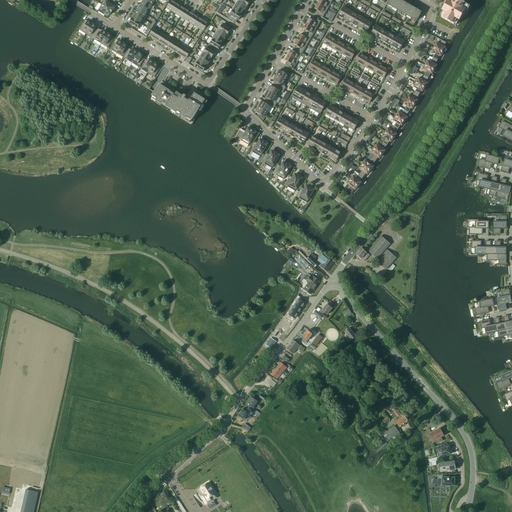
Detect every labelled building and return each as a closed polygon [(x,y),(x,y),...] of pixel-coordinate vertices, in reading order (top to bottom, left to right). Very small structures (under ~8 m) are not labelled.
[(115,5),(107,0),(104,0),(102,5),(112,11),(114,7),(115,5)] [(151,5),(143,0),(141,5),(149,10),(151,5)] [(176,3),(171,0),(166,8),(171,11),(176,3)] [(247,6),(237,0),(235,5),(244,11),(247,6)] [(332,1),(329,0),(319,0),(319,1),(317,4),(327,9),(332,1)] [(402,1),(399,0),(396,0),(392,7),(397,10),(402,1)] [(456,0),(445,0),(447,1),(442,11),(444,12),(441,17),(454,25),(456,20),(459,21),(461,16),(463,17),(466,12),(469,6),(461,2),(460,4),(459,4),(459,3),(457,1),(456,2),(455,2),(456,0)] [(407,4),(406,4),(405,3),(402,1),(397,10),(402,13),(407,4)] [(180,6),(176,3),(171,11),(175,14),(180,6)] [(327,9),(317,4),(316,7),(315,6),(314,9),(316,10),(314,13),(323,18),(327,9)] [(411,7),(407,4),(402,13),(407,15),(411,7)] [(112,11),(102,5),(98,11),(107,17),(108,15),(109,15),(112,11)] [(149,10),(141,5),(138,9),(147,15),(146,14),(149,10)] [(244,11),(235,5),(232,9),(241,15),(244,11)] [(349,8),(344,5),(338,16),(343,18),(343,19),(349,8)] [(185,9),(180,6),(175,14),(180,17),(185,9)] [(416,9),(415,8),(414,8),(411,7),(407,15),(411,18),(416,9)] [(354,10),(349,8),(343,19),(348,21),(354,10)] [(147,15),(138,9),(135,14),(144,20),(147,15)] [(190,11),(185,9),(180,17),(185,20),(190,11)] [(241,15),(232,9),(229,14),(231,15),(229,18),(235,22),(237,19),(238,20),(241,15)] [(416,21),(417,19),(418,20),(419,17),(419,16),(421,12),(416,9),(411,18),(416,21)] [(359,13),(354,10),(348,21),(352,24),(359,13)] [(194,14),(190,11),(185,20),(189,22),(194,14)] [(363,16),(359,13),(352,24),(353,24),(357,27),(363,16)] [(144,20),(135,14),(132,18),(141,24),(140,23),(143,19),(144,20)] [(199,17),(194,14),(189,22),(194,25),(199,17)] [(321,21),(312,16),(311,19),(309,18),(309,19),(307,21),(308,21),(306,24),(316,29),(321,21)] [(368,18),(363,16),(357,27),(361,29),(362,29),(368,18)] [(203,20),(199,17),(194,25),(198,28),(203,20)] [(141,24),(132,18),(129,23),(138,29),(141,24)] [(362,29),(367,32),(373,21),(368,18),(362,29)] [(88,22),(85,20),(79,30),(86,34),(92,23),(92,24),(88,21),(88,22)] [(203,31),(208,23),(203,20),(198,28),(203,31)] [(93,23),(92,23),(86,34),(92,38),(98,28),(96,27),(96,26),(92,24),(93,23)] [(230,30),(229,29),(230,27),(224,23),(223,26),(221,24),(218,29),(227,35),(230,30)] [(316,29),(306,24),(304,26),(303,29),(305,30),(303,33),(311,37),(316,29)] [(380,28),(375,25),(371,34),(375,37),(380,28)] [(159,30),(154,27),(149,36),(153,38),(159,30)] [(385,31),(380,28),(375,37),(376,37),(380,40),(385,31)] [(227,35),(218,29),(215,34),(224,40),(227,35)] [(103,31),(101,30),(95,39),(101,44),(108,33),(107,33),(103,31)] [(163,33),(159,30),(153,38),(158,41),(163,33)] [(390,34),(385,31),(380,40),(385,42),(384,42),(385,42),(390,34)] [(108,33),(101,44),(108,48),(114,38),(111,37),(112,36),(108,33)] [(168,36),(163,33),(158,41),(163,44),(168,36)] [(311,37),(303,33),(302,35),(300,34),(298,36),(299,37),(297,39),(307,45),(311,37)] [(224,40),(215,34),(212,38),(221,44),(224,40)] [(332,37),(327,34),(323,43),(327,46),(332,37)] [(394,36),(390,34),(385,42),(385,43),(385,42),(389,45),(394,36)] [(172,39),(168,36),(163,44),(167,47),(172,39)] [(399,39),(394,36),(389,45),(394,48),(399,39)] [(337,40),(332,37),(327,46),(332,49),(337,40)] [(209,43),(208,45),(215,50),(216,47),(218,49),(221,44),(212,38),(209,43)] [(177,42),(172,39),(167,47),(172,50),(177,42)] [(307,45),(297,39),(295,42),(294,44),(294,45),(296,46),(294,48),(302,53),(307,45)] [(394,48),(399,50),(404,42),(399,39),(394,48)] [(119,41),(116,40),(110,49),(117,53),(123,43),(123,42),(123,43),(119,40),(119,41)] [(342,43),(337,40),(332,49),(337,51),(342,43)] [(446,42),(441,40),(439,45),(436,43),(434,47),(443,52),(445,47),(444,47),(446,42)] [(182,45),(177,42),(172,50),(177,53),(182,45)] [(123,43),(117,53),(123,57),(129,48),(127,46),(123,43)] [(347,45),(346,45),(342,43),(337,51),(341,54),(347,45)] [(186,48),(182,45),(177,53),(181,56),(186,48)] [(208,45),(207,45),(205,47),(202,52),(211,58),(214,53),(213,52),(215,50),(208,45)] [(351,48),(347,45),(341,54),(346,57),(351,48)] [(443,52),(434,47),(431,52),(435,53),(433,58),(437,60),(440,56),(441,56),(443,52)] [(191,51),(186,48),(181,56),(186,59),(191,51)] [(302,53),(294,48),(293,51),(291,50),(289,52),(289,53),(288,55),(298,61),(302,53)] [(356,51),(351,48),(346,57),(351,59),(356,51)] [(134,51),(132,49),(126,59),(132,63),(139,52),(138,53),(134,50),(134,51)] [(139,52),(132,63),(139,67),(145,57),(142,56),(143,55),(139,53),(139,52)] [(211,58),(202,52),(199,56),(209,62),(211,58)] [(365,56),(360,53),(355,62),(360,64),(365,56)] [(298,61),(288,55),(286,58),(285,60),(285,61),(287,62),(285,64),(293,69),(298,61)] [(209,62),(199,56),(196,61),(206,67),(209,62)] [(370,58),(369,58),(365,56),(360,64),(365,67),(370,58)] [(374,61),(370,58),(365,67),(369,70),(374,61)] [(437,60),(433,58),(430,62),(427,61),(425,65),(434,70),(436,65),(435,65),(437,60)] [(150,60),(147,59),(141,69),(148,73),(154,62),(150,60)] [(318,62),(313,60),(308,68),(313,71),(318,62)] [(206,67),(196,61),(193,66),(203,72),(206,67)] [(379,63),(379,64),(374,61),(369,70),(374,72),(379,63)] [(154,62),(148,73),(154,77),(160,67),(158,66),(158,65),(154,62)] [(323,65),(318,62),(313,71),(317,74),(318,74),(323,65)] [(384,66),(379,64),(379,63),(374,72),(379,75),(384,66)] [(327,68),(323,65),(318,74),(322,76),(327,68)] [(434,70),(425,65),(423,69),(426,71),(424,75),(428,78),(431,74),(432,74),(434,70)] [(383,78),(388,69),(384,66),(379,75),(383,78)] [(290,77),(291,78),(293,74),(282,68),(281,71),(279,70),(278,73),(277,72),(276,75),(287,81),(290,77)] [(332,70),(327,68),(322,76),(327,79),(332,70)] [(337,73),(332,70),(327,79),(332,82),(337,73)] [(332,82),(337,85),(342,76),(337,73),(332,82)] [(287,81),(276,75),(274,78),(275,78),(273,81),(275,81),(273,84),(284,90),(286,87),(284,86),(287,81)] [(428,78),(424,75),(421,80),(418,78),(416,82),(425,87),(427,83),(426,82),(428,78)] [(350,81),(346,78),(341,87),(345,90),(350,81)] [(355,84),(350,81),(345,90),(350,92),(355,84)] [(425,87),(416,82),(413,87),(416,88),(414,93),(419,95),(421,91),(422,92),(425,87)] [(284,90),(273,84),(272,87),(270,86),(269,88),(268,88),(267,91),(278,97),(281,92),(282,93),(284,90)] [(360,86),(355,84),(350,92),(350,93),(350,92),(355,95),(360,86)] [(157,88),(150,99),(150,100),(191,125),(200,111),(201,111),(202,112),(209,102),(205,100),(201,97),(202,96),(198,94),(198,95),(194,93),(191,98),(185,94),(183,96),(175,92),(174,94),(159,85),(157,88)] [(364,89),(360,86),(355,95),(359,97),(359,98),(364,89)] [(302,90),(302,89),(302,90),(297,87),(291,98),(296,101),(302,90)] [(369,92),(364,89),(359,98),(360,98),(364,100),(369,92)] [(307,92),(303,90),(302,90),(296,101),(301,103),(307,92)] [(278,97),(267,91),(265,93),(266,94),(265,96),(266,97),(264,100),(275,106),(277,103),(275,102),(278,97)] [(312,95),(307,92),(301,103),(306,106),(312,95)] [(374,94),(369,92),(364,100),(369,103),(374,94)] [(419,95),(414,93),(411,97),(408,95),(406,99),(415,104),(417,100),(416,100),(419,95)] [(316,98),(312,95),(306,106),(310,109),(316,98)] [(321,100),(316,98),(310,109),(315,111),(321,100)] [(415,104),(406,99),(403,103),(406,105),(404,110),(408,112),(411,108),(412,109),(415,104)] [(259,104),(258,106),(269,113),(271,114),(275,106),(264,100),(263,102),(261,102),(260,104),(259,104)] [(320,114),(326,103),(321,101),(321,100),(315,111),(320,114)] [(335,108),(330,105),(325,114),(330,117),(335,108)] [(269,113),(258,106),(256,109),(257,109),(256,112),(259,114),(258,116),(263,121),(265,117),(266,118),(269,113)] [(340,111),(335,108),(330,117),(335,120),(340,111)] [(408,112),(404,110),(401,114),(398,112),(396,116),(404,121),(407,117),(406,117),(408,112)] [(344,113),(340,111),(335,120),(339,122),(344,113)] [(349,116),(344,114),(345,113),(344,113),(339,122),(344,125),(349,116)] [(286,118),(281,116),(275,126),(280,129),(279,129),(280,129),(286,118)] [(349,116),(344,125),(343,127),(347,130),(349,128),(354,119),(353,119),(349,116)] [(404,121),(396,116),(393,120),(396,122),(393,126),(398,129),(400,125),(402,126),(404,121)] [(291,121),(286,118),(280,129),(280,130),(280,129),(285,132),(291,121)] [(349,128),(354,130),(358,122),(354,119),(349,128)] [(295,124),(291,121),(285,132),(289,134),(289,135),(295,124)] [(511,140),(511,133),(511,131),(511,126),(502,121),(499,127),(505,131),(503,136),(511,140)] [(300,126),(295,124),(289,135),(294,137),(300,126)] [(305,129),(300,126),(294,137),(298,140),(305,129)] [(398,129),(393,126),(391,130),(388,128),(385,132),(393,138),(396,134),(395,133),(398,129)] [(252,130),(248,128),(245,133),(239,130),(235,138),(248,145),(255,132),(255,131),(255,130),(255,129),(254,129),(253,129),(252,129),(252,130)] [(298,140),(299,140),(303,143),(310,132),(305,129),(298,140)] [(393,138),(385,132),(382,136),(385,138),(382,143),(387,146),(389,141),(390,142),(393,138)] [(317,139),(312,136),(307,145),(312,148),(317,139)] [(263,141),(260,139),(257,145),(254,143),(249,151),(260,157),(267,144),(267,143),(267,142),(267,141),(266,141),(265,141),(264,141),(263,141)] [(322,142),(317,139),(312,148),(317,150),(322,142)] [(327,144),(322,142),(317,150),(321,153),(322,153),(327,144)] [(331,147),(333,145),(328,142),(327,144),(322,153),(326,156),(331,147)] [(387,146),(382,143),(379,147),(376,144),(374,148),(382,154),(385,150),(384,150),(387,146)] [(336,150),(331,147),(326,156),(331,158),(331,159),(336,150)] [(382,154),(374,148),(371,152),(374,154),(371,159),(375,162),(378,158),(379,158),(382,154)] [(341,153),(336,150),(331,159),(336,161),(341,153)] [(275,153),(271,151),(268,156),(265,155),(261,162),(271,168),(279,155),(278,155),(279,155),(279,154),(279,153),(278,153),(278,152),(277,152),(276,152),(275,152),(275,153)] [(499,158),(494,157),(486,155),(485,161),(479,160),(478,166),(490,169),(491,163),(497,165),(499,158)] [(511,168),(511,155),(510,161),(504,160),(501,172),(507,173),(509,167),(511,168)] [(375,162),(371,159),(368,162),(365,160),(362,164),(370,170),(373,167),(372,166),(375,162)] [(287,164),(283,162),(280,168),(277,166),(273,174),(283,180),(290,167),(290,166),(290,165),(290,164),(289,164),(289,163),(288,163),(287,164)] [(370,170),(362,164),(359,168),(362,170),(359,174),(363,178),(366,174),(367,174),(370,170)] [(298,176),(294,174),(291,179),(289,177),(286,182),(284,185),(295,191),(298,185),(299,186),(301,183),(300,182),(302,178),(302,177),(302,176),(301,176),(301,175),(300,175),(299,175),(298,176)] [(363,178),(359,174),(356,178),(353,176),(350,180),(358,186),(361,182),(360,181),(363,178)] [(491,183),(485,182),(487,176),(478,174),(477,179),(480,180),(479,187),(482,187),(489,189),(491,183)] [(500,185),(495,184),(496,178),(492,177),(491,183),(489,189),(490,189),(489,195),(497,197),(500,185)] [(500,185),(497,197),(501,198),(500,202),(506,203),(510,188),(504,186),(505,180),(501,179),(500,185)] [(346,190),(350,193),(354,189),(355,190),(358,186),(350,180),(347,183),(349,186),(346,190)] [(310,188),(306,185),(303,191),(300,189),(296,197),(306,203),(314,190),(313,189),(313,188),(313,187),(312,187),(311,187),(310,187),(310,188)] [(506,229),(506,216),(499,216),(499,222),(493,222),(493,234),(500,235),(500,229),(506,229)] [(488,222),(484,222),(475,222),(475,228),(469,228),(469,234),(482,234),(482,228),(488,228),(488,222)] [(377,259),(390,244),(381,236),(368,251),(377,259)] [(486,248),(480,248),(480,242),(471,241),(471,248),(475,248),(475,254),(486,254),(486,248)] [(496,248),(495,248),(490,248),(490,242),(486,242),(486,248),(486,254),(487,254),(487,260),(495,260),(496,248)] [(496,248),(495,260),(499,260),(499,264),(505,264),(506,248),(499,248),(500,242),(495,242),(495,248),(496,248)] [(294,252),(289,247),(286,251),(291,255),(294,252)] [(364,262),(370,256),(367,253),(361,248),(356,254),(364,262)] [(385,270),(396,258),(387,250),(376,262),(385,270)] [(305,260),(307,259),(299,251),(297,253),(305,260)] [(304,270),(309,265),(299,254),(294,259),(304,270)] [(314,268),(319,264),(310,255),(306,260),(314,268)] [(327,272),(333,263),(327,258),(327,259),(325,257),(320,263),(322,264),(320,267),(327,272)] [(315,288),(319,281),(319,282),(320,281),(313,277),(311,276),(307,282),(309,283),(315,288)] [(315,288),(309,283),(304,289),(310,294),(311,294),(315,288)] [(499,311),(506,309),(505,303),(511,302),(508,290),(502,291),(503,297),(497,298),(499,311)] [(298,299),(288,314),(295,318),(304,303),(298,299)] [(487,307),(493,306),(492,299),(479,302),(480,308),(475,309),(476,315),(488,313),(487,307)] [(326,304),(321,311),(327,315),(332,308),(326,304)] [(349,309),(343,313),(346,317),(352,314),(349,309)] [(319,319),(322,315),(316,310),(313,314),(319,319)] [(505,323),(507,335),(511,334),(511,338),(511,337),(511,321),(508,322),(507,316),(503,317),(504,323),(505,323)] [(505,323),(504,323),(499,324),(498,318),(494,319),(495,325),(497,331),(498,331),(499,337),(507,335),(505,323)] [(495,325),(490,326),(488,320),(480,322),(481,328),(485,328),(486,333),(497,331),(495,325)] [(344,332),(351,340),(356,337),(349,328),(344,332)] [(306,343),(307,340),(308,340),(312,334),(307,331),(303,337),(304,338),(302,340),(306,343)] [(293,341),(286,349),(292,354),(300,345),(293,341)] [(281,363),(276,369),(283,375),(285,372),(284,371),(286,368),(281,363)] [(276,369),(271,374),(277,379),(279,376),(280,377),(283,375),(276,369)] [(508,379),(511,377),(511,373),(511,371),(499,376),(502,381),(496,383),(499,389),(510,384),(508,379)] [(255,405),(256,405),(258,402),(250,397),(245,404),(253,409),(255,405)] [(241,409),(237,415),(238,416),(244,420),(246,416),(249,418),(253,412),(254,410),(249,407),(248,408),(245,412),(241,409)] [(405,423),(407,421),(407,420),(406,418),(405,418),(403,415),(401,416),(400,415),(401,414),(397,409),(393,412),(397,417),(398,417),(399,418),(395,421),(399,427),(402,425),(403,426),(406,424),(405,423)] [(387,431),(386,430),(381,434),(387,442),(394,436),(396,438),(400,435),(394,426),(387,431)] [(429,434),(433,442),(434,441),(436,444),(443,441),(441,437),(443,436),(440,429),(429,434)] [(448,446),(437,450),(439,457),(451,454),(448,446)] [(18,457),(7,506),(27,511),(26,511),(33,511),(37,492),(32,491),(38,462),(18,457)] [(454,470),(453,462),(440,463),(440,464),(438,464),(439,471),(441,471),(454,470)] [(454,478),(442,477),(442,475),(438,476),(437,480),(442,480),(441,485),(445,485),(445,487),(450,488),(450,486),(454,486),(454,478)] [(208,483),(197,490),(207,505),(218,498),(208,483)]
